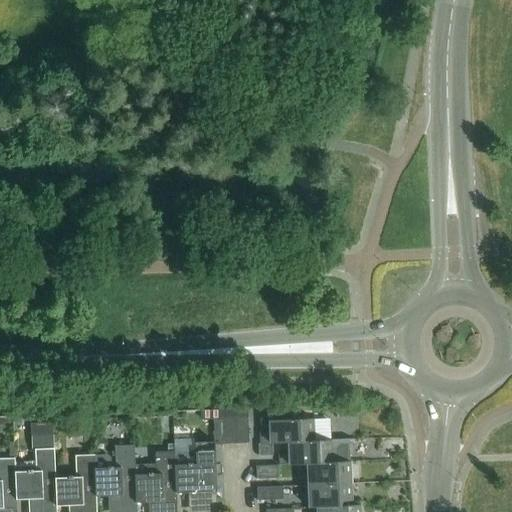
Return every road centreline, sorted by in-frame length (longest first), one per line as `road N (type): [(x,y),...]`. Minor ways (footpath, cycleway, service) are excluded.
road 1 (primary): [(0,358),(307,348)]
road 2 (tertiary): [(451,179),(453,0)]
road 3 (tertiary): [(480,301),(451,179)]
